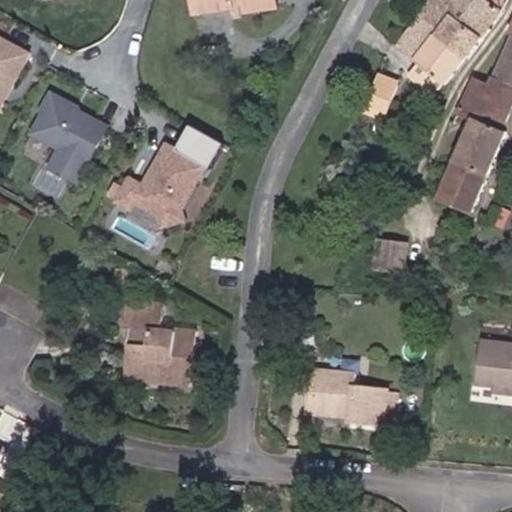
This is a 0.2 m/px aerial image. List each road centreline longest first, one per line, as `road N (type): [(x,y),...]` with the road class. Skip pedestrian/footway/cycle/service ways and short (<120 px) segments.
road 1 (residential): [(354,0),(267,164),(253,242),(247,457)]
road 2 (residential): [(0,373),(168,460),(247,457)]
road 3 (residential): [(247,457),(462,489)]
